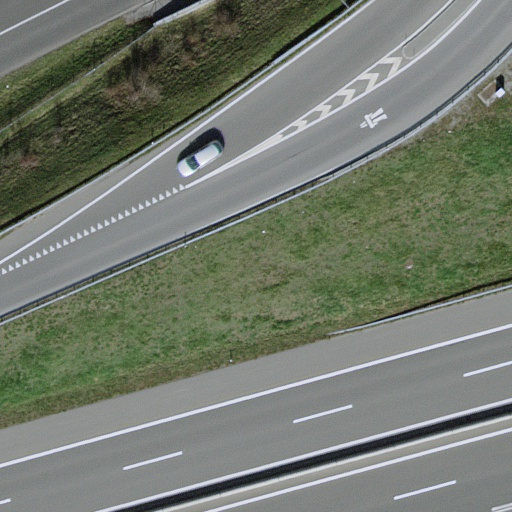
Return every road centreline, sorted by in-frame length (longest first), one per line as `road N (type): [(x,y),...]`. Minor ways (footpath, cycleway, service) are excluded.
road 1 (motorway): [(511,359),(0,500)]
road 2 (motorway): [(511,3),(442,71),(366,122),(64,253)]
road 3 (motorway): [(410,0),(270,114),(64,253)]
road 4 (motorway): [(351,511),(511,467)]
